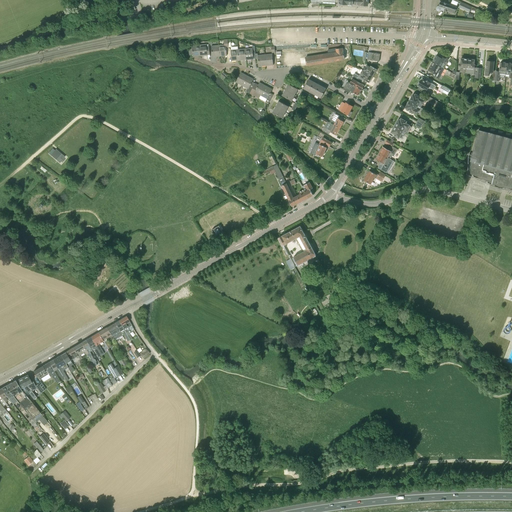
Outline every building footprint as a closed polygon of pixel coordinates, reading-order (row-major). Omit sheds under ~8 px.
[(457,7),(440,2),(439,6),(438,6),(437,7),(436,8),(436,9),(436,10),(437,11),(438,11),(439,11),(440,11),(441,10),(444,11),(445,10),(447,11),(454,14),(457,7)] [(469,12),(471,8),(461,3),(460,4),(459,7),(469,12)] [(219,56),(220,56),(227,56),(226,48),(228,47),(228,39),(224,40),(224,45),(218,45),(219,56)] [(207,46),(207,44),(199,45),(200,56),(210,55),(209,46),(207,46)] [(200,56),(199,45),(192,46),(192,48),(190,49),(190,55),(193,55),(193,57),(200,56)] [(253,48),(245,49),(246,60),(256,59),(256,55),(256,53),(253,54),(253,50),(253,48)] [(306,66),(344,59),(343,51),(343,48),(326,51),(326,54),(305,57),(306,66)] [(238,61),(246,60),(245,49),(238,49),(238,61)] [(379,61),(380,54),(371,53),(370,60),(379,61)] [(265,54),(256,55),(256,59),(258,59),(259,66),(265,66),(265,54)] [(265,66),(273,65),(272,54),(265,54),(265,66)] [(440,58),(436,56),(435,59),(434,59),(433,61),(433,62),(443,68),(448,59),(445,58),(445,59),(441,57),(440,58)] [(459,63),(459,67),(467,68),(468,59),(462,58),(461,58),(460,63),(459,63)] [(480,79),(482,68),(475,68),(475,65),(474,65),(474,60),(468,59),(467,68),(466,73),(475,74),(475,78),(480,79)] [(493,62),(493,61),(491,60),(491,61),(487,61),(486,68),(485,68),(485,72),(485,76),(489,76),(489,73),(493,73),(492,79),(495,79),(496,70),(493,70),(494,62),(493,62)] [(431,65),(429,68),(433,70),(432,71),(433,72),(432,75),(435,77),(438,73),(441,75),(444,69),(443,68),(433,62),(433,63),(432,63),(431,65)] [(506,63),(505,63),(503,62),(503,63),(500,63),(500,71),(496,70),(495,79),(495,80),(498,81),(499,74),(505,75),(506,74),(507,63),(506,63)] [(367,65),(363,71),(373,76),(377,69),(370,66),(370,67),(367,65)] [(362,70),(357,79),(358,80),(362,82),(364,80),(369,83),(373,76),(363,71),(362,70)] [(242,86),(247,76),(241,72),(236,82),(242,86)] [(247,76),(242,86),(249,89),(248,91),(250,92),(252,90),(249,88),(254,79),(247,76)] [(321,98),(326,89),(309,79),(303,89),(321,98)] [(350,83),(346,89),(357,95),(360,90),(362,90),(364,86),(356,81),(352,79),(350,83)] [(419,82),(418,84),(418,85),(418,86),(427,91),(429,87),(433,90),(435,85),(431,83),(427,81),(426,82),(422,79),(420,83),(419,82)] [(255,83),(252,90),(258,93),(257,94),(256,96),(259,98),(266,86),(259,82),(258,85),(255,83)] [(289,84),(285,90),(282,96),(292,101),(298,89),(289,84)] [(440,85),(438,90),(448,96),(451,91),(440,85)] [(266,86),(259,98),(266,102),(269,104),(274,95),(270,93),(272,89),(266,86)] [(321,101),(302,91),(299,96),(302,97),(304,94),(320,103),(321,101)] [(415,95),(413,94),(411,97),(409,100),(410,100),(409,101),(420,107),(421,108),(422,104),(422,105),(425,100),(420,98),(420,97),(415,94),(415,95)] [(427,96),(426,99),(436,105),(437,102),(427,96)] [(282,118),(285,112),(289,106),(279,101),(272,113),(282,118)] [(407,105),(405,108),(408,109),(408,110),(412,112),(417,115),(418,113),(420,114),(423,109),(421,108),(420,107),(409,101),(409,102),(408,101),(406,104),(407,105)] [(342,102),(338,109),(341,111),(348,115),(347,116),(349,117),(352,112),(350,111),(352,107),(346,103),(345,104),(342,102)] [(332,121),(331,123),(331,124),(340,128),(344,122),(338,119),(339,116),(335,113),(331,121),(332,121)] [(396,123),(394,125),(395,126),(406,133),(408,134),(412,127),(406,123),(407,122),(401,119),(400,120),(399,119),(397,123),(396,123)] [(328,121),(322,131),(329,134),(330,132),(336,135),(340,128),(331,124),(331,123),(328,121)] [(406,133),(395,126),(395,127),(394,126),(392,128),(393,129),(391,132),(395,135),(394,136),(399,139),(400,138),(402,139),(403,136),(404,136),(406,133)] [(472,167),(470,174),(473,175),(474,177),(488,181),(488,183),(490,184),(495,185),(497,187),(502,189),(503,187),(511,189),(511,134),(491,128),(490,133),(478,130),(470,162),(472,162),(471,166),(472,167)] [(323,137),(319,144),(325,147),(326,144),(330,147),(332,143),(323,137)] [(383,146),(379,153),(390,159),(392,157),(392,156),(394,157),(398,150),(392,146),(393,143),(387,140),(385,144),(389,146),(387,149),(383,146)] [(315,143),(311,154),(316,156),(317,154),(319,155),(319,156),(320,156),(320,157),(322,158),(326,148),(325,147),(319,144),(315,143)] [(60,163),(65,157),(53,147),(48,153),(60,163)] [(379,153),(377,157),(378,158),(377,160),(381,162),(378,168),(386,173),(393,161),(390,159),(379,153)] [(272,166),(263,172),(264,175),(274,170),(272,166)] [(373,173),(369,171),(364,180),(371,185),(375,178),(376,179),(381,182),(386,174),(380,171),(378,176),(376,175),(377,174),(373,172),(373,173)] [(308,198),(313,195),(311,189),(313,188),(310,182),(304,185),(306,188),(303,189),(308,198)] [(293,198),(286,183),(282,186),(281,186),(291,207),(300,202),(297,196),(293,198)] [(300,202),(308,198),(303,189),(298,192),(299,194),(297,196),(300,202)] [(216,237),(223,233),(219,226),(212,230),(216,237)] [(298,265),(316,256),(315,254),(305,235),(300,226),(282,236),(278,238),(283,246),(294,267),(298,265)] [(127,335),(130,333),(127,328),(128,328),(132,326),(130,322),(126,316),(119,321),(127,335)] [(127,335),(119,321),(115,323),(122,336),(124,335),(128,341),(130,340),(127,335)] [(114,340),(122,336),(115,323),(107,328),(111,335),(114,340)] [(107,341),(106,338),(111,335),(107,328),(99,333),(104,342),(108,348),(111,347),(107,340),(107,341)] [(98,351),(101,349),(99,345),(104,342),(99,333),(91,338),(98,351)] [(98,351),(91,338),(86,340),(90,348),(91,350),(93,349),(98,357),(99,359),(101,357),(101,356),(101,355),(98,351)] [(95,367),(97,366),(91,355),(92,354),(89,349),(90,348),(86,340),(82,342),(89,354),(87,355),(95,367)] [(89,354),(82,342),(73,348),(78,356),(84,352),(86,356),(87,355),(89,354)] [(78,356),(73,348),(66,353),(70,360),(74,358),(78,356)] [(143,359),(150,353),(147,350),(141,356),(143,359)] [(70,360),(66,353),(61,355),(70,370),(73,368),(71,366),(73,365),(70,360)] [(70,370),(61,355),(53,360),(63,376),(64,379),(65,379),(66,382),(69,380),(63,371),(68,367),(69,370),(70,370)] [(123,366),(127,364),(123,357),(118,360),(123,366)] [(63,376),(53,360),(49,362),(54,371),(56,370),(62,380),(64,379),(63,376)] [(52,374),(51,372),(54,371),(49,362),(43,366),(49,373),(51,376),(57,383),(60,382),(55,372),(52,374)] [(40,379),(49,373),(43,366),(34,372),(37,377),(40,379)] [(117,377),(122,374),(118,366),(113,370),(117,377)] [(33,381),(32,382),(28,375),(23,377),(27,385),(32,391),(37,388),(35,386),(33,381)] [(32,391),(27,385),(23,377),(18,380),(22,388),(24,387),(29,393),(34,399),(37,397),(32,391)] [(41,423),(45,419),(40,412),(33,403),(22,391),(16,380),(10,383),(18,393),(36,416),(41,423)] [(41,393),(46,389),(40,382),(35,386),(37,388),(41,393)] [(13,396),(18,393),(10,383),(5,386),(10,393),(11,393),(13,396)] [(101,394),(106,391),(101,383),(97,386),(101,394)] [(10,393),(5,386),(1,388),(7,395),(11,401),(13,404),(17,401),(15,398),(13,396),(11,393),(10,393)] [(5,397),(6,396),(7,395),(1,388),(0,388),(0,394),(6,402),(8,400),(5,397)] [(18,393),(13,396),(15,398),(17,401),(32,419),(36,416),(18,393)] [(3,407),(0,402),(0,410),(3,415),(6,413),(8,415),(9,414),(3,407)] [(65,420),(70,417),(65,411),(60,414),(65,420)] [(41,452),(43,450),(36,441),(34,444),(41,452)] [(28,466),(33,462),(29,456),(24,460),(28,466)]
